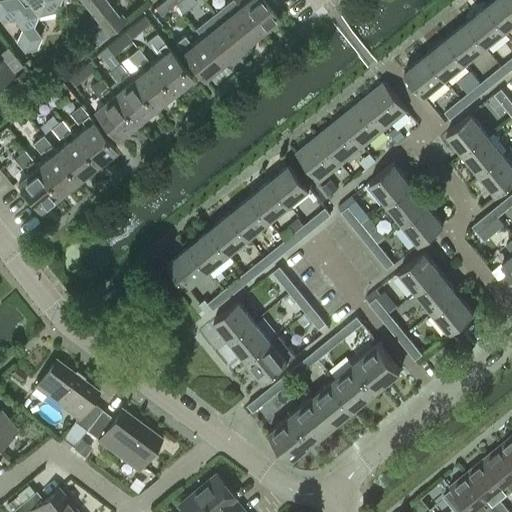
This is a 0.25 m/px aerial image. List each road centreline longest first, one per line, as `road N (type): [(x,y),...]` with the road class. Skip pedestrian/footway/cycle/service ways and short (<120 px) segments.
road 1 (tertiary): [(221,445),(60,325),(0,256)]
road 2 (residential): [(511,308),(453,232),(470,208),(420,143),(432,124),(395,77)]
road 3 (tertiary): [(511,341),(333,494)]
road 4 (residential): [(0,489),(51,447),(135,511)]
road 5 (tertiary): [(333,494),(299,494),(221,445)]
